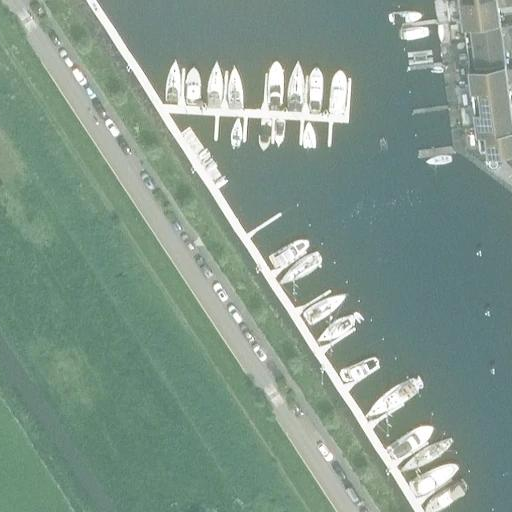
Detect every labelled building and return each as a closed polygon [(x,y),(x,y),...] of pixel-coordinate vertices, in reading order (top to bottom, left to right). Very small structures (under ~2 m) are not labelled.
[(511,0),(460,0),(463,20),(499,15),(498,5),(511,2),(511,0)] [(465,41),(511,34),(511,23),(500,25),(499,15),(463,20),(465,41)] [(468,63),(505,58),(503,48),(511,46),(511,34),(465,41),(468,63)] [(471,84),(511,78),(511,66),(506,68),(505,58),(468,63),(471,84)] [(474,105),(510,101),(509,91),(511,90),(511,78),(471,84),(474,105)] [(477,127),(511,122),(511,110),(510,101),(474,105),(477,127)] [(511,122),(477,127),(480,149),(511,144),(511,122)]
